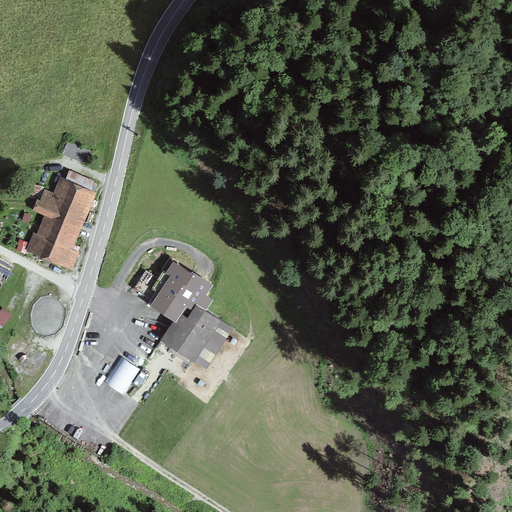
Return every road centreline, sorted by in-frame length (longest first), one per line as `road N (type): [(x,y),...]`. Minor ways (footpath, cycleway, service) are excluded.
road 1 (track): [(429,0),(309,43),(244,83),(239,106),(245,127),(294,157),(479,440)]
road 2 (secondary): [(184,0),(143,75),(64,354),(38,396),(0,429)]
road 3 (track): [(47,384),(227,511)]
road 4 (track): [(85,292),(112,293),(137,252),(159,241),(188,248),(204,270)]
